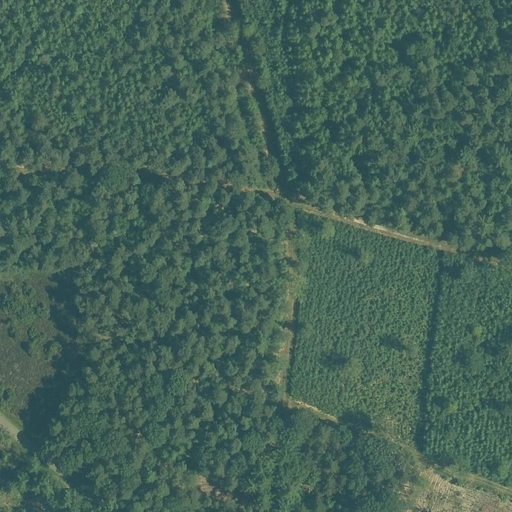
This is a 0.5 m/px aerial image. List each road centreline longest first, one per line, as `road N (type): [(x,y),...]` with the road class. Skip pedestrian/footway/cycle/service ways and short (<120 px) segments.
road 1 (track): [(286,201),(293,281),(264,511)]
road 2 (track): [(286,201),(119,170),(0,177)]
road 3 (track): [(511,491),(280,402)]
road 4 (track): [(511,264),(286,201)]
road 5 (track): [(222,0),(286,201)]
road 6 (unclassified): [(112,511),(0,421)]
